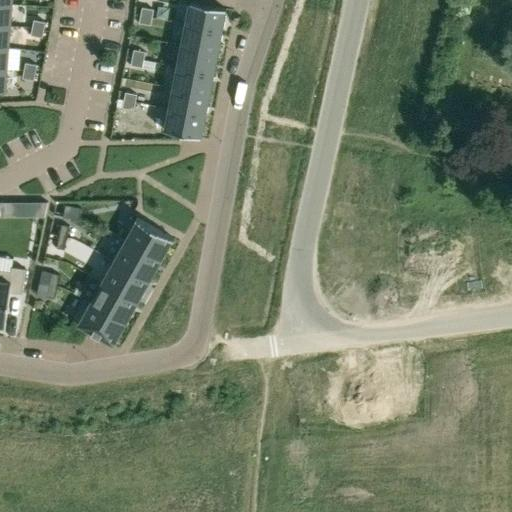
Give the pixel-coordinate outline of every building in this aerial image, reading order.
[(191,2),(187,24),(222,31),(226,9),(191,2)] [(0,3),(0,24),(10,26),(12,4),(0,3)] [(142,7),(141,15),(153,17),(154,9),(142,7)] [(141,15),(139,23),(151,25),(153,17),(141,15)] [(34,20),(33,27),(44,30),(46,22),(34,20)] [(0,24),(0,46),(9,47),(10,26),(0,24)] [(187,24),(182,45),(217,52),(222,31),(187,24)] [(33,27),(31,35),(43,38),(44,30),(33,27)] [(182,45),(178,66),(213,73),(217,52),(182,45)] [(0,46),(0,68),(7,69),(9,47),(0,46)] [(134,49),(133,57),(144,60),(146,52),(134,49)] [(133,57),(131,65),(143,67),(144,60),(133,57)] [(26,62),(24,70),(36,72),(37,65),(26,62)] [(178,66),(174,87),(209,94),(213,73),(178,66)] [(24,70),(23,78),(34,80),(36,72),(24,70)] [(174,87),(170,109),(205,115),(209,94),(174,87)] [(126,92),(124,100),(136,102),(138,94),(126,92)] [(124,100),(123,107),(135,110),(136,102),(124,100)] [(170,109),(166,131),(183,134),(201,138),(205,115),(170,109)] [(48,203),(1,203),(2,217),(45,217),(48,203)] [(66,204),(64,216),(79,220),(82,208),(66,204)] [(138,218),(126,240),(161,259),(174,237),(156,228),(138,218)] [(62,224),(59,236),(67,237),(70,226),(62,224)] [(59,236),(57,247),(65,249),(67,237),(59,236)] [(126,240),(114,261),(149,280),(161,259),(126,240)] [(114,261),(102,281),(138,301),(149,280),(114,261)] [(0,325),(6,326),(10,292),(23,293),(26,269),(13,267),(13,272),(0,270),(0,325)] [(52,273),(49,284),(57,286),(59,274),(52,273)] [(102,281),(91,302),(126,322),(138,301),(102,281)] [(49,284),(47,296),(55,298),(57,286),(49,284)] [(84,299),(74,317),(75,317),(80,321),(78,324),(89,330),(114,344),(126,322),(91,302),(84,299)]
